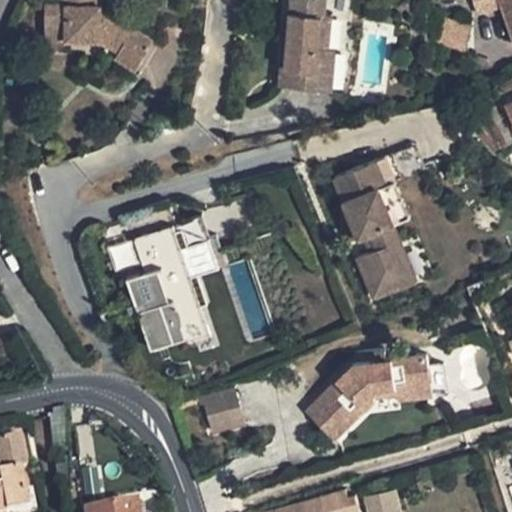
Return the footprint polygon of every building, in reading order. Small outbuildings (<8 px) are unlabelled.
[(45,5),(45,40),(100,38),(119,50),(116,55),(137,68),(154,39),(108,12),(101,12),(101,0),(59,0),(59,5),(45,5)] [(326,0),(292,0),(290,25),(288,43),(284,43),(280,85),(333,90),(336,49),(329,48),(332,15),(325,14),(326,0)] [(511,0),(473,0),(478,15),(503,7),(511,34),(511,0)] [(472,26),(446,18),(437,44),(463,53),(472,26)] [(45,40),(45,48),(69,48),(68,39),(45,40)] [(484,116),(468,124),(494,151),(511,142),(511,135),(509,128),(506,129),(494,107),(483,113),(484,116)] [(428,167),(418,143),(393,153),(403,177),(428,167)] [(336,176),(351,214),(360,237),(363,236),(372,232),(378,248),(369,252),(359,256),(375,297),(417,280),(394,224),(379,186),(396,179),(403,177),(393,153),(336,176)] [(412,217),(396,179),(379,186),(394,224),(412,217)] [(203,214),(182,221),(189,244),(211,236),(203,214)] [(360,237),(351,214),(343,217),(352,240),(360,237)] [(179,346),(213,334),(202,305),(209,303),(200,274),(221,266),(217,254),(207,257),(201,240),(189,244),(182,221),(135,237),(146,270),(127,276),(152,349),(177,341),(179,346)] [(372,232),(363,236),(369,252),(378,248),(372,232)] [(142,263),(133,238),(109,247),(117,271),(142,263)] [(355,363),(307,411),(336,438),(379,395),(397,392),(398,392),(397,387),(432,382),(434,394),(435,396),(450,394),(445,362),(430,364),(428,353),(355,363)] [(397,392),(398,400),(434,394),(432,382),(397,387),(398,392),(397,392)] [(247,424),(236,387),(202,397),(213,433),(247,424)] [(0,511),(10,511),(27,509),(18,469),(26,468),(19,435),(0,439),(0,511)] [(511,461),(503,465),(510,487),(511,486),(511,461)] [(347,488),(268,511),(361,511),(357,494),(350,497),(347,488)] [(401,511),(396,489),(367,497),(370,511),(401,511)] [(136,511),(136,503),(84,511),(83,511),(136,511)]
